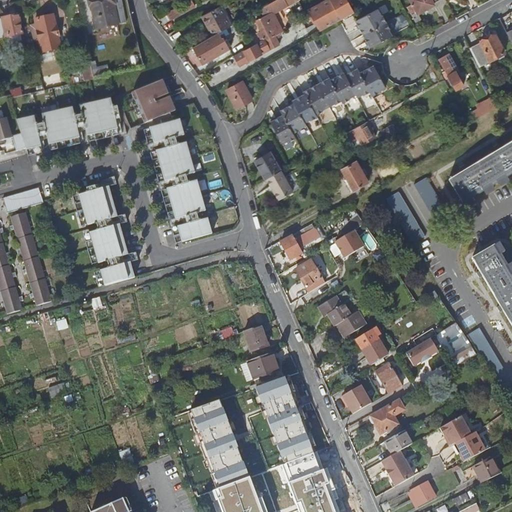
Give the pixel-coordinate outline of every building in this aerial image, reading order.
[(89,0),(92,10),(94,10),(98,30),(119,25),(114,5),(116,4),(115,0),(89,0)] [(191,0),(168,13),(171,18),(201,2),(199,0),(191,0)] [(291,0),(275,0),(262,8),(266,16),(257,21),(263,31),(261,32),(264,38),(250,46),(250,47),(237,54),(243,64),(282,42),(277,33),(284,29),(273,10),(291,0)] [(344,0),(328,0),(307,12),(318,32),(351,12),(344,0)] [(437,0),(410,0),(412,3),(406,6),(414,22),(420,19),(418,14),(434,5),(433,3),(438,0),(437,0)] [(208,26),(213,36),(224,30),(231,25),(226,16),(228,15),(222,4),(200,16),(206,27),(208,26)] [(360,31),(363,35),(386,22),(382,15),(381,15),(378,9),(355,21),(361,30),(360,31)] [(398,30),(410,24),(404,13),(392,19),(398,30)] [(0,20),(0,39),(7,38),(8,44),(24,41),(22,35),(22,34),(24,34),(20,16),(3,20),(0,20)] [(41,39),(43,52),(61,48),(59,38),(59,37),(57,26),(56,27),(54,16),(36,20),(37,24),(32,25),(35,40),(41,39)] [(388,26),(386,22),(363,35),(369,47),(392,35),(387,27),(388,26)] [(233,47),(224,30),(213,36),(200,43),(202,48),(199,51),(205,63),(233,47)] [(469,47),(479,64),(488,60),(489,61),(505,53),(494,33),(469,47)] [(438,60),(447,77),(448,76),(456,91),(463,87),(455,72),(456,72),(447,55),(438,60)] [(86,80),(95,78),(91,59),(82,61),(86,80)] [(374,67),(360,74),(370,93),(372,98),(380,94),(379,93),(386,89),(374,67)] [(358,70),(346,76),(356,96),(358,99),(364,96),(364,97),(370,93),(360,74),(358,70)] [(438,81),(433,71),(426,75),(432,85),(438,81)] [(344,74),(331,81),(342,101),(344,104),(351,100),(350,99),(356,96),(346,76),(344,74)] [(329,79),(318,85),(330,108),(335,105),(342,101),(331,81),(329,79)] [(252,100),(242,81),(227,90),(238,109),(252,100)] [(139,109),(170,97),(165,84),(134,96),(139,109)] [(304,92),(305,94),(316,116),(324,112),(323,111),(330,108),(318,85),(304,92)] [(293,100),(295,103),(305,123),(310,120),(311,121),(317,118),(316,116),(305,94),(293,100)] [(487,103),(462,116),(467,124),(501,106),(495,95),(485,100),(487,103)] [(170,97),(139,109),(146,126),(158,122),(169,118),(177,114),(170,97)] [(59,111),(45,115),(43,115),(45,125),(42,126),(38,127),(36,117),(18,121),(23,135),(28,150),(28,151),(35,150),(43,148),(40,135),(44,134),(48,133),(50,146),(54,145),(58,145),(66,143),(74,141),(81,139),(78,126),(82,126),(86,125),(89,138),(97,136),(105,134),(112,132),(120,131),(117,118),(117,117),(121,117),(121,116),(119,107),(115,109),(113,99),(97,103),(82,106),(84,116),(80,117),(76,118),(74,108),(59,111)] [(281,110),(283,115),(293,133),(300,130),(299,129),(306,125),(305,123),(295,103),(281,110)] [(295,138),(293,133),(283,115),(271,121),(283,143),(288,140),(288,141),(295,138)] [(190,224),(191,227),(179,230),(181,238),(183,246),(196,242),(213,238),(208,222),(199,225),(198,221),(197,218),(206,215),(202,200),(197,185),(188,187),(187,184),(186,180),(195,177),(192,168),(191,162),(186,147),(177,149),(176,146),(175,142),(184,139),(182,132),(180,124),(172,126),(169,118),(158,122),(160,129),(152,132),(154,140),(155,143),(156,148),(169,144),(170,147),(171,152),(158,155),(160,163),(162,170),(165,178),(165,179),(167,185),(178,182),(179,182),(180,185),(181,189),(180,189),(168,192),(170,200),(173,207),(175,215),(177,223),(189,220),(190,224)] [(28,150),(23,135),(13,138),(8,120),(0,122),(0,142),(14,139),(18,153),(28,150)] [(368,122),(349,133),(354,142),(358,139),(362,146),(376,138),(368,122)] [(105,134),(97,136),(98,142),(114,138),(112,132),(105,134)] [(148,141),(154,140),(152,132),(146,134),(148,141)] [(511,140),(450,178),(463,201),(511,171),(511,140)] [(66,143),(58,145),(60,151),(75,147),(74,141),(66,143)] [(29,158),(30,157),(37,156),(35,150),(28,151),(29,158)] [(255,161),(266,180),(280,172),(281,171),(271,152),(255,161)] [(356,160),(342,169),(354,190),(369,182),(356,160)] [(394,160),(378,168),(384,179),(399,171),(394,160)] [(158,180),(165,178),(162,170),(160,163),(154,165),(158,180)] [(280,172),(266,180),(277,200),(292,192),(280,172)] [(430,176),(416,181),(429,212),(443,206),(430,176)] [(84,211),(84,212),(86,219),(88,226),(97,224),(98,227),(98,228),(99,231),(90,233),(92,242),(94,249),(96,257),(99,264),(107,262),(108,266),(109,269),(100,272),(103,279),(105,288),(135,279),(130,263),(118,267),(117,263),(116,259),(128,255),(124,241),(120,225),(107,229),(106,225),(106,221),(118,218),(114,203),(113,200),(110,187),(97,190),(96,187),(87,189),(88,193),(80,195),(82,203),(84,211)] [(30,209),(45,204),(40,189),(3,200),(8,215),(30,209)] [(416,221),(398,192),(388,198),(413,239),(417,236),(410,225),(416,221)] [(169,217),(175,215),(173,207),(170,200),(165,202),(169,217)] [(78,212),(79,214),(80,220),(86,219),(84,212),(84,211),(82,203),(76,205),(78,212)] [(37,307),(52,303),(45,281),(39,259),(33,237),(26,215),(11,219),(18,241),(24,263),(30,285),(37,307)] [(355,222),(359,228),(365,224),(361,219),(355,222)] [(312,224),(281,241),(291,259),(303,253),(300,248),(321,237),(316,227),(314,228),(312,224)] [(356,229),(335,242),(346,258),(366,245),(356,229)] [(8,316),(23,311),(16,289),(10,267),(3,245),(0,233),(0,289),(1,294),(8,316)] [(177,247),(183,246),(181,238),(175,240),(177,247)] [(90,258),(96,257),(94,249),(92,242),(86,243),(88,251),(90,258)] [(511,272),(496,246),(472,260),(511,326),(511,272)] [(314,257),(326,280),(333,277),(321,254),(314,257)] [(312,260),(296,269),(310,294),(327,284),(312,260)] [(99,289),(105,288),(103,279),(96,281),(99,289)] [(359,312),(352,316),(345,304),(342,306),(336,296),(320,306),(326,316),(329,314),(336,326),(338,325),(345,338),(367,325),(359,312)] [(268,345),(261,326),(244,332),(251,352),(268,345)] [(382,334),(378,328),(358,341),(373,365),(388,356),(377,337),(382,334)] [(414,340),(418,347),(432,339),(437,336),(433,329),(414,340)] [(439,352),(432,339),(418,347),(407,353),(414,367),(422,362),(423,363),(432,358),(431,357),(439,352)] [(279,371),(272,352),(248,361),(254,379),(279,371)] [(392,368),(379,376),(390,393),(403,386),(392,368)] [(290,376),(256,388),(284,463),(317,450),(290,376)] [(353,414),(372,403),(359,381),(340,392),(353,414)] [(222,400),(193,410),(222,489),(252,477),(222,400)] [(389,407),(372,417),(381,435),(399,425),(389,407)] [(461,417),(471,435),(475,432),(477,432),(466,414),(461,417)] [(461,417),(440,429),(444,437),(447,435),(452,445),(454,444),(457,442),(471,435),(461,417)] [(475,432),(485,450),(490,448),(481,429),(480,430),(477,432),(475,432)] [(405,431),(386,442),(393,455),(399,452),(412,445),(405,431)] [(471,435),(457,442),(462,453),(460,454),(464,462),(485,450),(475,432),(471,435)] [(391,478),(397,487),(413,477),(399,452),(393,455),(382,462),(387,471),(385,472),(389,480),(391,478)] [(472,466),(482,483),(502,472),(492,455),(472,466)] [(314,485),(304,458),(284,465),(295,492),(314,485)] [(429,480),(413,489),(421,504),(437,496),(429,480)] [(324,511),(317,492),(300,498),(305,511),(324,511)] [(471,500),(467,493),(456,499),(459,506),(471,500)] [(437,497),(437,496),(421,504),(421,505),(437,497)] [(91,511),(128,511),(122,498),(91,511)]
